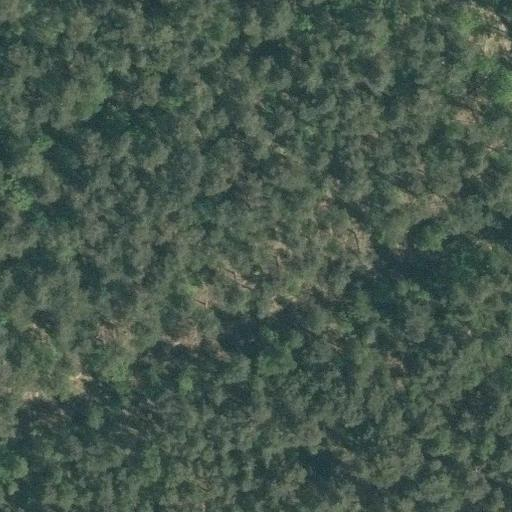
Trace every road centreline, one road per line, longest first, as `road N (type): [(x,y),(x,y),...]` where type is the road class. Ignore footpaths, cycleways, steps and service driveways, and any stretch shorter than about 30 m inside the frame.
road 1 (track): [(0,427),(511,210)]
road 2 (track): [(387,511),(511,464)]
